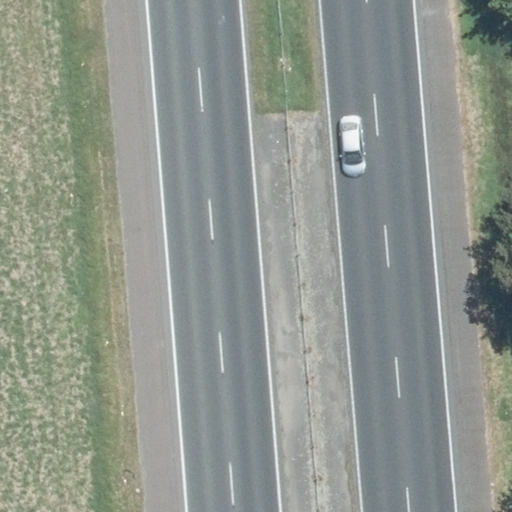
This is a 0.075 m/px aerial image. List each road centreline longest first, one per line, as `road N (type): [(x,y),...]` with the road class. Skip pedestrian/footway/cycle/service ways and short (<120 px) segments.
road 1 (motorway): [(366,0),(409,511)]
road 2 (motorway): [(234,511),(192,0)]
